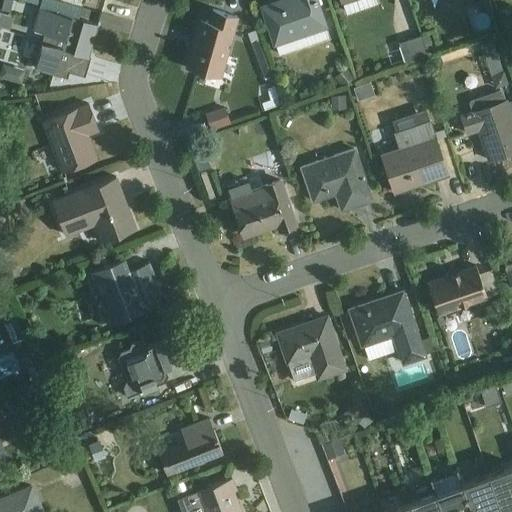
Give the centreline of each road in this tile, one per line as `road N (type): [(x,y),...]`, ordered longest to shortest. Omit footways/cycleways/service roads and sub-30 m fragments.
road 1 (residential): [(162,0),(133,87),(218,292)]
road 2 (residential): [(218,292),(511,193)]
road 3 (residential): [(218,292),(302,511)]
